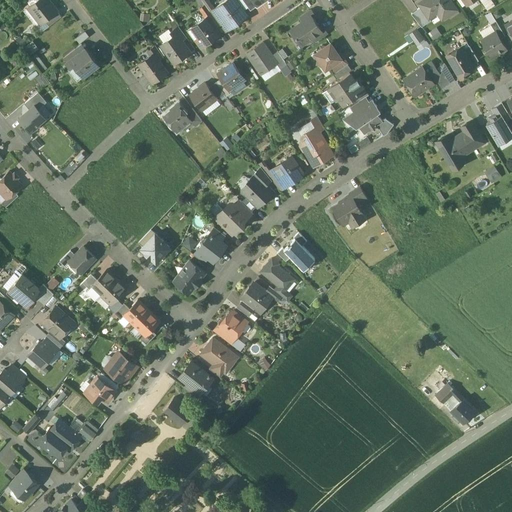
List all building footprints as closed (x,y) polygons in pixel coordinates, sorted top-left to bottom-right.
[(49,0),(38,0),(29,7),(41,23),(45,20),(57,10),(49,0)] [(203,0),(211,10),(216,6),(211,0),(203,0)] [(224,0),(216,6),(229,25),(230,27),(247,14),(244,10),(237,0),(224,0)] [(243,0),(237,0),(244,10),(248,7),(249,6),(243,0)] [(256,6),(251,0),(243,0),(249,6),(248,7),(251,10),(256,6)] [(457,10),(449,0),(424,0),(419,4),(422,7),(429,18),(443,9),(448,16),(457,10)] [(229,25),(216,6),(210,11),(223,29),(229,25)] [(429,18),(422,7),(412,14),(422,27),(431,21),(429,18)] [(311,9),(300,17),(304,22),(304,23),(311,18),(315,15),(311,9)] [(57,10),(45,20),(49,26),(62,16),(57,10)] [(223,29),(210,11),(204,15),(218,33),(223,29)] [(204,15),(206,18),(192,27),(200,37),(197,39),(197,41),(200,46),(202,46),(219,34),(218,33),(204,15)] [(311,18),(304,23),(304,22),(292,30),(297,36),(296,36),(297,38),(298,38),(301,42),(304,39),(306,42),(311,38),(310,38),(321,30),(317,24),(315,25),(311,18)] [(505,35),(496,20),(491,23),(495,31),(496,31),(500,38),(505,35)] [(179,26),(171,32),(175,37),(178,35),(182,40),(187,37),(179,26)] [(321,30),(310,38),(311,38),(314,43),(328,34),(324,28),(321,30)] [(425,41),(416,29),(409,33),(414,40),(418,46),(425,41)] [(495,31),(482,39),(493,56),(500,52),(502,53),(503,50),(506,48),(500,38),(496,31),(495,31)] [(414,40),(409,33),(405,36),(410,43),(414,40)] [(175,37),(172,40),(171,38),(164,43),(164,47),(171,57),(174,55),(178,61),(181,61),(184,59),(185,56),(190,52),(182,40),(178,35),(175,37)] [(272,55),(263,42),(247,53),(261,74),(277,63),(272,55)] [(86,48),(82,43),(75,48),(79,53),(86,48)] [(331,44),(327,47),(322,46),(321,47),(320,51),(316,54),(318,58),(317,64),(323,65),(326,69),(330,67),(331,68),(342,60),(341,58),(341,55),(342,55),(341,53),(338,54),(336,53),(334,50),(334,48),(331,44)] [(163,56),(156,45),(150,50),(153,54),(153,53),(158,59),(163,56)] [(479,61),(470,45),(464,49),(474,64),(479,61)] [(463,46),(447,55),(461,78),(469,73),(468,71),(475,67),(474,64),(464,49),(463,46)] [(75,48),(64,57),(68,62),(79,53),(75,48)] [(86,48),(79,53),(68,62),(71,66),(74,64),(84,76),(99,65),(86,48)] [(287,64),(278,51),(272,55),(277,63),(280,68),(287,64)] [(158,59),(153,53),(153,54),(139,64),(152,82),(167,71),(158,59)] [(342,60),(331,68),(334,73),(346,65),(342,60)] [(237,68),(233,62),(218,73),(224,83),(230,91),(230,90),(232,89),(243,81),(245,80),(240,73),(237,68)] [(436,69),(431,62),(423,67),(433,82),(436,80),(433,76),(438,72),(436,69)] [(334,73),(333,74),(337,79),(352,69),(348,63),(346,65),(334,73)] [(445,63),(436,69),(438,72),(442,70),(450,82),(455,79),(445,63)] [(84,76),(74,64),(71,66),(68,69),(75,79),(77,82),(84,76)] [(422,66),(404,78),(415,95),(434,82),(433,82),(423,67),(422,66)] [(438,72),(433,76),(436,80),(441,88),(450,82),(442,70),(438,72)] [(351,73),(329,88),(341,106),(356,95),(366,89),(358,78),(356,79),(351,73)] [(243,81),(232,89),(236,94),(247,86),(243,81)] [(209,87),(206,82),(190,94),(200,107),(207,102),(209,105),(218,98),(209,87)] [(219,86),(216,82),(209,87),(218,98),(224,93),(219,86)] [(230,91),(224,83),(219,86),(224,93),(227,96),(232,93),(230,90),(230,91)] [(366,89),(356,95),(360,100),(366,96),(369,94),(366,89)] [(46,102),(39,93),(26,104),(31,109),(35,105),(38,109),(46,102)] [(360,100),(351,107),(354,112),(369,101),(366,96),(360,100)] [(354,112),(351,114),(353,121),(351,122),(357,127),(360,125),(365,133),(370,129),(371,130),(377,125),(382,121),(374,109),(378,106),(373,99),(369,101),(354,112)] [(182,106),(179,102),(172,108),(172,109),(164,115),(170,122),(169,123),(169,125),(169,126),(170,128),(172,129),(173,129),(175,128),(182,123),(184,125),(190,120),(191,119),(186,113),(181,107),(182,106)] [(502,102),(492,108),(495,115),(496,114),(498,117),(502,114),(505,120),(510,117),(502,102)] [(38,109),(35,105),(31,109),(18,120),(28,133),(46,118),(38,109)] [(193,108),(186,113),(191,119),(190,120),(195,126),(202,121),(193,108)] [(493,120),(487,123),(499,144),(511,135),(511,131),(505,120),(502,114),(498,117),(496,114),(495,115),(491,117),(493,120)] [(318,116),(312,120),(316,127),(316,126),(319,131),(325,128),(318,116)] [(382,121),(377,125),(384,136),(387,134),(394,125),(386,119),(382,121)] [(465,131),(450,139),(447,134),(437,140),(453,168),(464,162),(461,155),(484,142),(472,120),(462,126),(465,131)] [(316,127),(302,135),(300,144),(303,151),(306,151),(314,165),(321,161),(321,159),(324,157),(327,158),(332,155),(319,131),(316,126),(316,127)] [(303,171),(292,155),(274,167),(276,169),(286,183),(294,177),(297,178),(301,176),(301,173),(303,171)] [(485,170),(493,182),(503,175),(495,164),(485,170)] [(268,174),(261,167),(256,172),(266,184),(272,179),(268,174)] [(276,169),(268,174),(272,179),(280,189),(286,184),(285,183),(286,183),(276,169)] [(9,171),(1,178),(0,177),(0,192),(5,198),(14,191),(21,184),(16,179),(18,177),(14,173),(12,174),(9,171)] [(266,184),(256,172),(256,174),(249,181),(249,185),(244,190),(258,205),(271,193),(271,189),(266,184)] [(361,187),(350,193),(357,204),(367,198),(361,187)] [(5,198),(0,202),(0,203),(4,208),(18,195),(14,191),(5,198)] [(345,198),(344,201),(334,207),(338,214),(337,217),(339,219),(342,219),(343,221),(348,218),(353,225),(365,218),(357,204),(350,193),(350,196),(345,198)] [(253,211),(240,199),(235,205),(243,213),(244,213),(248,216),(253,211)] [(235,205),(231,205),(227,209),(224,209),(216,216),(219,219),(219,221),(221,221),(223,223),(223,225),(225,225),(232,232),(238,227),(244,227),(244,221),(240,218),(240,215),(242,213),(243,213),(235,205)] [(225,234),(215,226),(211,232),(221,240),(225,234)] [(152,229),(139,242),(145,247),(157,234),(152,229)] [(307,240),(299,231),(293,236),(295,238),(302,245),(307,240)] [(221,240),(211,232),(210,233),(212,234),(209,238),(207,237),(204,238),(201,241),(202,244),(203,245),(201,249),(199,248),(198,249),(208,256),(214,261),(218,256),(221,255),(223,253),(222,250),(226,244),(221,240)] [(156,262),(170,247),(157,234),(145,247),(143,249),(156,262)] [(188,236),(183,244),(192,249),(197,241),(188,236)] [(302,245),(295,238),(291,241),(292,243),(289,245),(288,244),(284,248),(291,256),(305,270),(316,259),(302,245)] [(75,254),(70,260),(83,272),(86,269),(88,268),(89,266),(90,264),(96,258),(84,246),(75,254)] [(291,256),(284,248),(283,246),(277,252),(286,261),(291,256)] [(208,256),(198,249),(194,254),(204,262),(208,256)] [(71,250),(60,261),(65,265),(70,260),(75,254),(71,250)] [(294,278),(277,264),(279,263),(272,258),(262,271),(279,285),(285,290),(285,289),(294,278)] [(205,272),(190,260),(174,280),(190,292),(195,286),(196,287),(201,280),(200,279),(205,272)] [(117,278),(108,269),(98,279),(92,285),(93,285),(102,294),(117,278)] [(39,288),(21,273),(7,289),(25,305),(34,295),(39,289),(39,288)] [(92,273),(83,282),(90,288),(93,285),(92,285),(98,279),(92,273)] [(117,278),(102,294),(111,303),(112,304),(117,298),(127,288),(117,278)] [(255,282),(250,287),(249,287),(244,293),(246,294),(242,298),(243,300),(241,302),(246,305),(248,303),(254,308),(257,310),(262,309),(267,302),(269,303),(273,297),(274,296),(266,291),(266,290),(255,282)] [(43,283),(39,288),(39,289),(34,295),(44,304),(54,293),(43,283)] [(275,289),(270,285),(266,290),(266,291),(274,296),(273,297),(278,301),(282,295),(275,289)] [(285,290),(279,285),(275,289),(282,295),(288,300),(292,295),(285,289),(285,290)] [(16,308),(3,295),(0,298),(0,301),(12,312),(16,308)] [(117,298),(112,304),(111,303),(109,306),(115,312),(123,304),(117,298)] [(149,310),(138,300),(130,308),(124,314),(125,314),(135,324),(149,310)] [(0,327),(13,314),(12,312),(0,301),(0,327)] [(130,308),(124,302),(123,304),(115,312),(121,318),(125,314),(124,314),(130,308)] [(248,303),(246,305),(241,302),(238,307),(248,315),(254,308),(248,303)] [(74,322),(56,306),(48,315),(50,317),(45,322),(50,326),(49,327),(52,329),(60,336),(61,337),(74,322)] [(160,320),(149,310),(135,324),(146,335),(151,330),(160,320)] [(227,318),(225,321),(224,320),(216,331),(230,342),(238,332),(239,332),(241,332),(243,330),(243,327),(242,326),(246,321),(233,311),(229,311),(227,314),(227,318)] [(60,336),(52,329),(47,335),(55,342),(60,336)] [(151,330),(146,335),(142,339),(147,344),(156,334),(151,330)] [(55,342),(47,335),(41,342),(49,349),(55,342)] [(239,356),(213,336),(201,352),(214,363),(215,362),(224,370),(225,369),(227,371),(239,356)] [(41,342),(39,341),(28,353),(43,366),(53,354),(54,355),(61,347),(55,342),(49,349),(41,342)] [(140,360),(124,348),(120,353),(136,365),(140,360)] [(136,365),(120,353),(108,368),(114,373),(115,376),(117,378),(121,378),(125,381),(137,365),(136,365)] [(200,367),(196,368),(196,364),(192,361),(180,376),(188,382),(199,390),(200,390),(203,385),(207,384),(212,377),(206,372),(203,373),(202,369),(200,367)] [(224,370),(215,362),(214,363),(210,368),(220,376),(224,370)] [(26,376),(12,364),(7,370),(20,382),(26,376)] [(451,375),(440,365),(435,370),(446,380),(451,375)] [(7,370),(5,368),(0,373),(0,384),(11,393),(20,382),(7,370)] [(98,376),(86,392),(98,402),(102,397),(108,401),(112,396),(102,389),(107,383),(98,376)] [(199,390),(188,382),(184,387),(198,398),(203,392),(200,390),(199,390)] [(457,391),(448,382),(443,387),(451,396),(453,394),(457,391)] [(116,390),(107,383),(102,389),(112,396),(116,390)] [(11,393),(0,384),(0,404),(1,405),(11,393)] [(451,396),(443,387),(435,394),(443,402),(451,396)] [(63,391),(50,406),(54,410),(67,394),(63,391)] [(457,391),(453,394),(460,401),(464,398),(457,391)] [(451,396),(443,402),(450,409),(460,401),(453,394),(451,396)] [(192,411),(174,397),(164,410),(182,424),(192,411)] [(477,410),(464,398),(460,401),(450,409),(454,413),(452,415),(456,419),(458,416),(464,422),(477,410)] [(35,413),(23,427),(29,432),(41,419),(35,413)] [(81,436),(59,419),(53,427),(52,426),(44,435),(46,436),(42,441),(46,444),(45,446),(51,451),(52,449),(60,455),(66,448),(63,446),(66,443),(72,448),(81,436)] [(93,438),(100,427),(87,419),(80,430),(93,438)] [(136,442),(138,442),(140,442),(142,441),(144,440),(145,437),(144,435),(143,433),(141,432),(139,432),(137,432),(135,433),(133,434),(132,436),(131,438),(132,440),(134,441),(136,442)] [(13,477),(20,468),(13,462),(5,471),(13,477)] [(23,468),(11,482),(15,486),(27,473),(23,468)] [(15,486),(14,487),(15,487),(26,497),(40,482),(28,472),(27,473),(15,486)] [(26,497),(15,487),(12,491),(12,493),(20,501),(23,501),(26,497)] [(95,511),(97,510),(84,498),(77,504),(85,511),(95,511)] [(85,511),(77,504),(72,499),(58,511),(85,511)]
